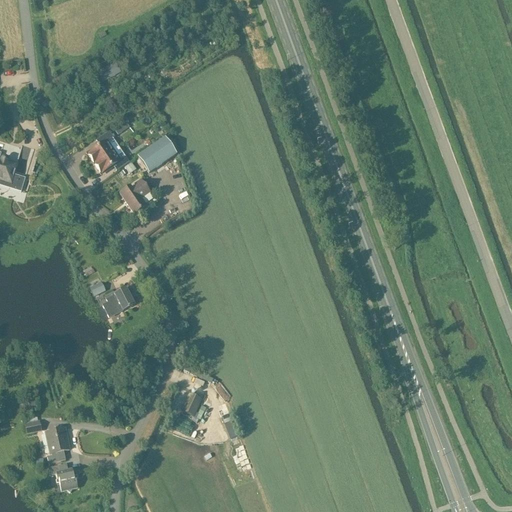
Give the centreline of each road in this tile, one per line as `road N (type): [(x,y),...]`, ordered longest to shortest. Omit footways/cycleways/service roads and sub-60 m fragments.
road 1 (unclassified): [(115,511),(120,467),(167,367),(168,316),(50,140),(34,91),(22,0)]
road 2 (primary): [(412,373),(276,0)]
road 3 (tertiary): [(511,331),(391,0)]
road 4 (primary): [(471,511),(412,373)]
road 5 (primary): [(412,373),(456,511)]
